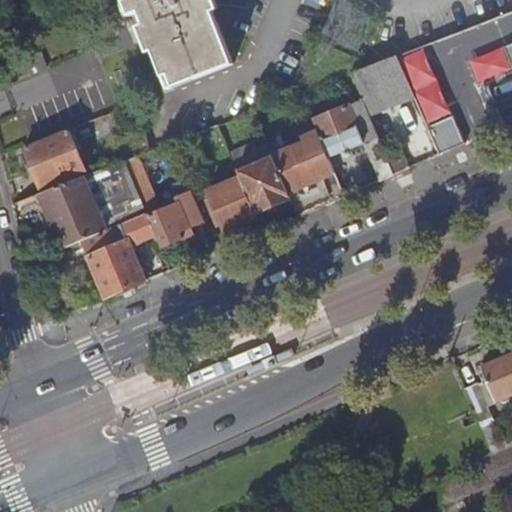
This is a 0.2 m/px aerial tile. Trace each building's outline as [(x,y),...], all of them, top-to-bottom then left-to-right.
[(126,0),(126,1),(128,5),(132,16),(142,13),(156,52),(161,50),(175,88),(234,66),(234,64),(210,0),(126,0)] [(511,69),(511,56),(507,44),(472,60),(482,83),(511,69)] [(428,48),(404,57),(418,90),(442,80),(428,48)] [(354,77),(365,103),(372,120),(417,102),(398,59),(354,77)] [(455,112),(442,80),(418,90),(430,121),(455,112)] [(396,177),(372,120),(365,103),(315,124),(319,133),(328,155),(331,161),(367,147),(381,183),(396,177)] [(456,115),(432,125),(443,151),(467,140),(456,115)] [(71,132),(27,150),(44,190),(87,172),(71,132)] [(318,159),(328,155),(319,133),(309,138),(318,159)] [(274,203),(290,195),(275,159),(269,146),(262,150),(261,147),(234,158),(243,179),(258,215),(276,207),(274,203)] [(346,199),(331,161),(328,155),(318,159),(302,166),(295,150),(275,159),(290,195),(300,218),(346,199)] [(127,163),(149,216),(159,238),(164,249),(195,236),(192,230),(207,224),(190,184),(176,190),(182,203),(162,212),(139,159),(127,163)] [(109,233),(149,216),(127,163),(85,179),(109,233)] [(85,243),(109,233),(85,179),(43,196),(66,251),(85,243)] [(260,219),(258,215),(243,179),(211,194),(214,201),(208,203),(212,211),(217,209),(228,233),(260,219)] [(109,233),(85,243),(109,299),(148,283),(133,250),(159,238),(149,216),(109,233)] [(296,359),(293,351),(247,371),(250,378),(296,359)] [(500,406),(511,400),(511,360),(486,371),(490,382),(500,406)] [(486,384),(490,382),(486,371),(465,381),(469,391),(486,384)] [(495,454),(511,447),(511,445),(486,384),(469,391),(476,408),(481,422),(495,454)] [(511,447),(495,454),(479,461),(481,465),(415,493),(422,511),(423,511),(449,506),(511,478),(511,447)]
